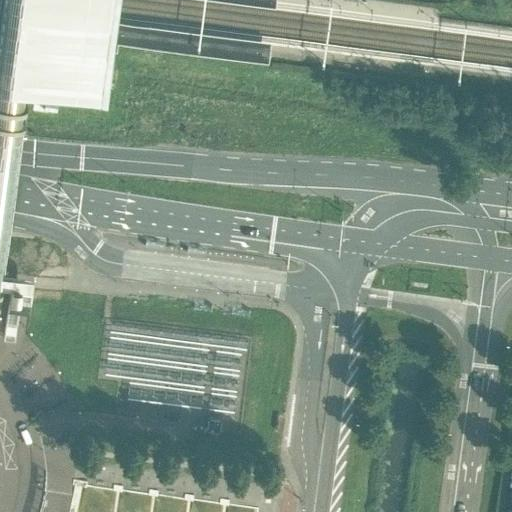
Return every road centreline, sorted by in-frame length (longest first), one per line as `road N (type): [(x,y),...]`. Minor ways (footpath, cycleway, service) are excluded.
road 1 (primary): [(428,197),(0,149)]
road 2 (primary): [(0,183),(356,240)]
road 3 (tertiary): [(356,240),(320,511)]
road 4 (tertiary): [(452,511),(485,257)]
road 5 (unknown): [(478,313),(348,293)]
road 6 (primary): [(356,240),(485,257)]
